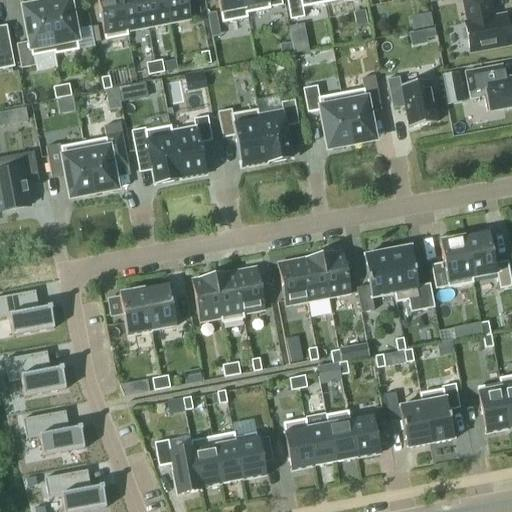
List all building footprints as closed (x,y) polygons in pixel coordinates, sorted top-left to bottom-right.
[(68,0),(67,0),(44,4),(54,53),(54,56),(78,51),(68,0)] [(125,32),(119,0),(96,0),(105,41),(128,37),(127,32),(125,32)] [(141,0),(119,0),(125,32),(127,32),(147,28),(141,0)] [(164,0),(141,0),(147,28),(169,24),(164,0)] [(186,0),(164,0),(169,24),(190,20),(186,0)] [(217,0),(222,24),(247,19),(246,14),(243,0),(217,0)] [(243,0),(246,14),(270,10),(269,8),(282,6),(280,0),(243,0)] [(324,4),(323,0),(298,0),(301,9),(324,4)] [(510,44),(505,17),(490,20),(488,12),(490,12),(487,0),(463,0),(468,24),(465,25),(470,52),(510,44)] [(54,53),(44,4),(22,9),(29,43),(16,46),(20,69),(33,66),(31,57),(54,53)] [(0,69),(12,67),(4,27),(0,28),(0,69)] [(208,52),(200,54),(202,66),(210,64),(208,52)] [(161,61),(153,63),(156,75),(164,73),(161,61)] [(153,63),(146,64),(148,76),(156,75),(153,63)] [(492,68),(464,74),(469,100),(483,98),(486,113),(511,107),(511,80),(495,84),(492,68)] [(108,77),(101,79),(103,91),(111,89),(108,77)] [(363,90),(340,95),(350,146),(373,141),(368,114),(381,111),(374,77),(361,80),(363,90)] [(399,78),(386,80),(391,104),(403,102),(408,129),(436,123),(428,82),(400,87),(399,78)] [(68,85),(60,87),(63,98),(71,97),(68,85)] [(63,98),(60,87),(53,88),(55,100),(63,98)] [(340,95),(319,99),(316,87),(302,90),(307,114),(319,111),(327,150),(350,146),(340,95)] [(256,111),(265,162),(271,161),(271,164),(286,161),(286,158),(291,157),(286,128),(298,126),(294,101),(280,104),(281,111),(258,115),(257,111),(256,111)] [(27,109),(11,112),(14,126),(30,122),(27,109)] [(231,110),(217,113),(222,139),(234,137),(240,167),(245,166),(246,168),(261,166),(261,163),(265,162),(256,111),(232,115),(231,110)] [(171,132),(170,132),(179,178),(184,177),(185,180),(200,177),(199,175),(205,174),(199,144),(212,142),(207,118),(193,120),(194,127),(171,132)] [(105,139),(83,144),(93,195),(116,190),(110,161),(126,158),(119,124),(103,127),(105,139)] [(145,129),(131,132),(135,156),(148,154),(153,183),(159,182),(159,185),(174,182),(174,179),(179,178),(170,132),(171,132),(170,127),(145,132),(145,129)] [(93,195),(83,144),(60,148),(59,145),(45,148),(50,173),(64,170),(69,199),(93,195)] [(0,212),(30,207),(25,184),(40,181),(35,152),(0,159),(0,212)] [(464,238),(472,280),(496,275),(488,233),(464,238)] [(473,284),(472,280),(464,238),(439,243),(443,264),(430,266),(435,290),(447,288),(448,289),(473,284)] [(393,295),(395,304),(408,302),(410,313),(434,309),(429,285),(417,287),(409,248),(385,253),(393,295)] [(320,257),(328,299),(350,295),(342,253),(320,257)] [(371,299),(393,295),(385,253),(363,257),(368,286),(356,289),(360,313),(373,310),(371,299)] [(328,299),(320,257),(298,261),(306,303),(328,299)] [(306,303),(298,261),(277,265),(284,307),(306,303)] [(235,273),(243,315),(264,311),(256,269),(235,273)] [(220,319),(221,324),(244,320),(243,315),(235,273),(212,277),(220,319)] [(220,319),(212,277),(191,281),(199,323),(220,319)] [(143,291),(150,333),(175,328),(167,286),(143,291)] [(0,316),(7,315),(11,335),(53,327),(49,309),(50,309),(49,305),(45,306),(37,308),(34,290),(0,296),(0,316)] [(150,333),(143,291),(118,295),(126,337),(150,333)] [(487,323),(479,324),(482,336),(490,335),(487,323)] [(493,348),(490,336),(482,337),(484,349),(493,348)] [(402,340),(394,341),(396,353),(404,352),(402,340)] [(315,349),(308,350),(310,362),(318,361),(315,349)] [(346,350),(338,351),(340,363),(348,362),(346,350)] [(413,363),(411,350),(403,352),(405,364),(413,363)] [(19,376),(23,396),(64,388),(61,370),(62,370),(61,366),(57,367),(57,368),(49,369),(46,351),(3,359),(7,378),(19,376)] [(338,351),(330,353),(332,365),(340,363),(338,351)] [(259,360),(251,361),(253,373),(261,371),(259,360)] [(237,363),(230,365),(232,377),(240,375),(237,363)] [(348,375),(346,363),(338,364),(340,377),(348,375)] [(230,365),(222,366),(224,378),(232,377),(230,365)] [(327,367),(330,383),(341,381),(338,365),(327,367)] [(511,376),(499,379),(509,430),(511,429),(511,376)] [(167,377),(159,378),(161,390),(169,389),(167,377)] [(307,389),(304,377),(296,378),(299,390),(307,389)] [(159,378),(151,380),(154,392),(161,390),(159,378)] [(299,390),(296,378),(288,380),(291,392),(299,390)] [(509,430),(499,379),(498,379),(499,384),(476,388),(485,435),(509,430)] [(441,390),(419,394),(429,445),(453,441),(447,411),(459,409),(455,385),(441,388),(441,390)] [(218,405),(226,404),(224,392),(216,393),(218,405)] [(398,408),(395,393),(383,395),(388,423),(400,420),(406,450),(429,445),(419,394),(420,404),(398,408)] [(184,412),(192,410),(190,398),(182,400),(184,412)] [(38,437),(41,457),(83,449),(79,431),(80,431),(79,426),(75,427),(75,428),(68,430),(64,411),(21,419),(25,439),(38,437)] [(347,412),(325,416),(334,463),(356,459),(348,422),(349,421),(347,412)] [(313,467),(334,463),(325,416),(304,420),(313,467)] [(349,421),(348,422),(356,459),(378,455),(370,417),(349,421)] [(304,420),(282,424),(291,472),(313,467),(304,420)] [(233,434),(211,438),(220,485),(242,481),(233,439),(234,439),(234,438),(233,434)] [(264,477),(255,434),(234,438),(234,439),(233,439),(242,481),(264,477)] [(211,438),(190,442),(200,492),(200,491),(200,489),(220,485),(211,438)] [(200,492),(190,442),(189,442),(191,449),(170,453),(168,441),(153,444),(158,468),(171,466),(176,496),(200,492)] [(60,497),(62,511),(88,511),(105,509),(102,491),(103,491),(102,486),(97,487),(98,488),(90,490),(86,471),(44,479),(47,499),(60,497)]
